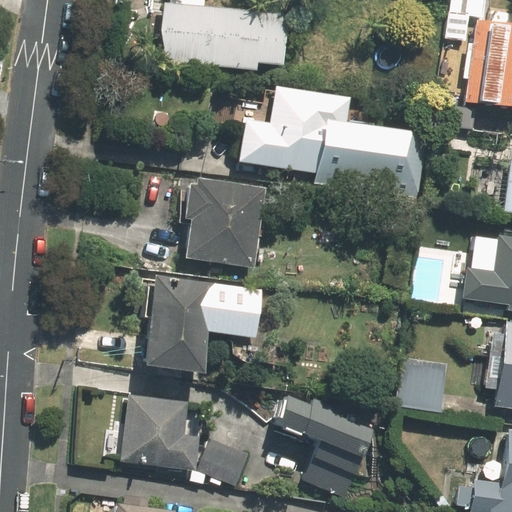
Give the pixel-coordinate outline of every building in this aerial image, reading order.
[(163,0),(163,2),(160,33),(165,63),(256,70),(256,62),(282,64),(286,14),(202,7),(202,0),(163,0)] [(464,42),(466,15),(482,17),(484,0),(448,0),(444,40),(464,42)] [(511,23),(473,19),(463,102),(511,107),(511,23)] [(242,119),(236,162),(314,171),(312,186),(416,199),(425,131),(348,122),(352,95),(272,85),(268,122),(242,119)] [(511,157),(510,158),(502,210),(511,211),(511,157)] [(254,266),(263,184),(196,176),(195,184),(183,183),(179,220),(189,221),(185,259),(254,266)] [(496,239),(473,236),(469,269),(462,269),(459,298),(507,304),(506,310),(511,310),(511,236),(496,235),(496,239)] [(411,239),(388,238),(384,284),(408,286),(411,239)] [(142,364),(202,372),(206,332),(254,338),(260,289),(152,276),(142,364)] [(495,389),(493,407),(511,409),(511,322),(505,322),(503,334),(491,332),(484,387),(495,389)] [(439,412),(447,364),(399,357),(392,404),(439,412)] [(340,406),(288,384),(271,424),(314,441),(300,474),(343,492),(369,429),(336,416),(340,406)] [(182,434),(186,402),(127,395),(119,464),(192,472),(197,435),(182,434)] [(471,479),(470,487),(458,485),(455,504),(468,506),(467,511),(511,511),(511,428),(506,428),(498,483),(471,479)] [(234,487),(248,453),(209,438),(196,471),(234,487)] [(170,511),(171,510),(114,502),(103,511),(170,511)]
